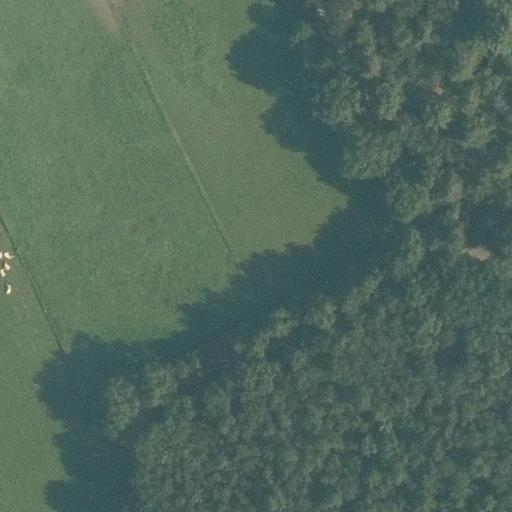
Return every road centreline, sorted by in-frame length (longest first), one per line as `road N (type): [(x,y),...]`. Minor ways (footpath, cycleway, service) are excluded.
road 1 (track): [(428,231),(404,269),(198,370),(147,407),(134,444),(155,511)]
road 2 (track): [(428,231),(315,0)]
